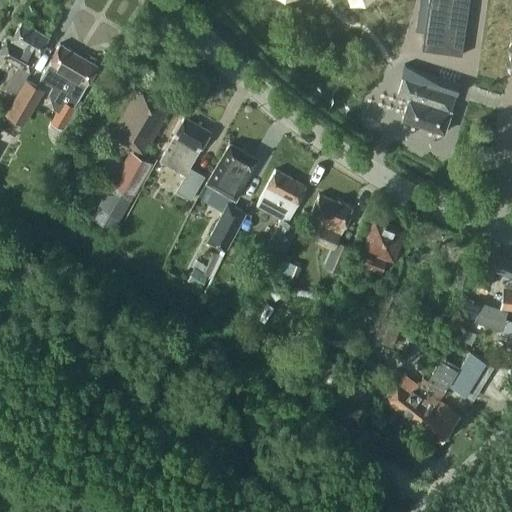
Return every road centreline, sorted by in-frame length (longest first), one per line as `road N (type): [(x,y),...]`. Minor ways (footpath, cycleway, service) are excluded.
road 1 (tertiary): [(511,236),(379,178),(300,125),(167,0)]
road 2 (unclassified): [(417,511),(511,415)]
